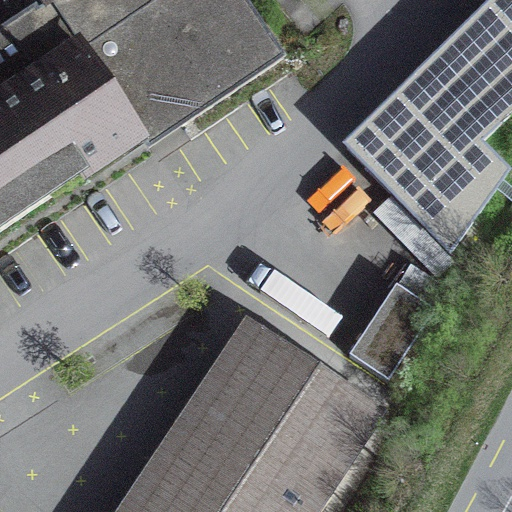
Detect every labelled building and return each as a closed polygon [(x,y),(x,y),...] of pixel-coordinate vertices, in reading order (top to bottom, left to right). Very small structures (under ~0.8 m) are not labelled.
[(47,0),(49,4),(37,12),(34,8),(0,31),(0,230),(140,136),(136,131),(171,110),(182,126),(283,58),(243,0),(47,0)] [(450,255),(507,174),(480,146),(511,113),(511,0),(499,0),(347,149),(450,255)] [(337,145),(383,101),(366,84),(321,128),(337,145)] [(397,285),(351,354),(388,378),(434,309),(397,285)] [(261,347),(150,511),(301,511),(365,417),(261,347)]
